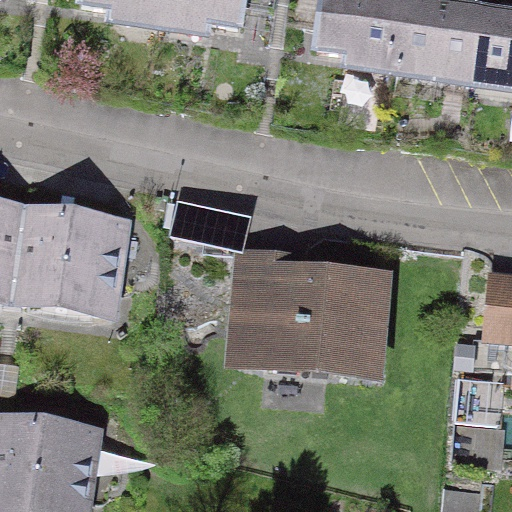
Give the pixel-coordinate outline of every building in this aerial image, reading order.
[(81,0),(81,8),(159,20),(161,0),(81,0)] [(241,0),(161,0),(159,20),(237,31),(241,0)] [(402,0),(323,0),(316,53),(394,65),(402,0)] [(402,0),(394,65),(472,76),(481,10),(409,0),(402,0)] [(511,14),(481,10),(472,76),(511,81),(511,14)] [(0,303),(11,305),(23,214),(0,211),(0,303)] [(23,214),(11,305),(110,319),(123,228),(23,214)] [(274,279),(275,261),(242,258),(236,322),(267,324),(263,366),(373,376),(381,289),(274,279)] [(511,284),(490,282),(485,343),(511,345),(511,284)] [(0,424),(0,511),(84,511),(94,437),(0,424)] [(511,511),(511,487),(490,486),(486,511),(511,511)]
